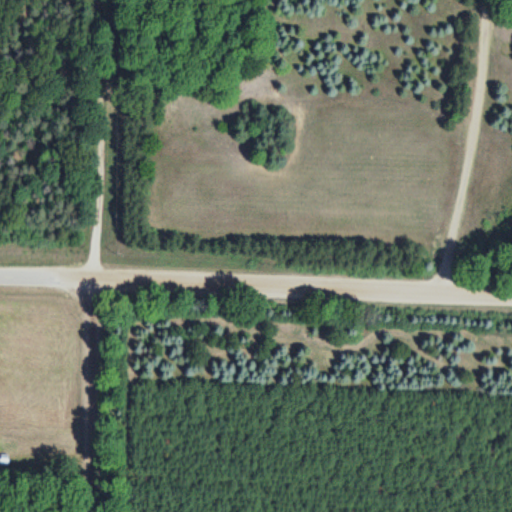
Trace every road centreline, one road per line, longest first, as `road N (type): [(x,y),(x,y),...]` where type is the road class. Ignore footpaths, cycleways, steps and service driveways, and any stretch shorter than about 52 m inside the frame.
road 1 (residential): [(74,511),(81,0)]
road 2 (residential): [(511,278),(56,261)]
